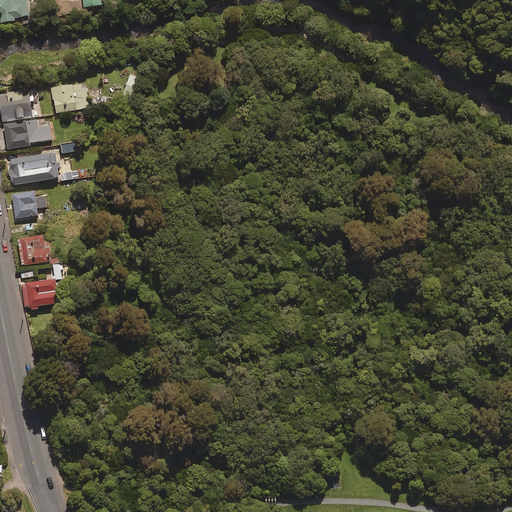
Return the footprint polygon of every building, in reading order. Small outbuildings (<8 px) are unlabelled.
[(28,0),(0,0),(0,24),(30,21),(28,0)] [(96,84),(57,89),(60,113),(99,108),(96,84)] [(36,88),(0,91),(0,114),(1,121),(39,117),(36,88)] [(42,121),(5,126),(9,151),(45,146),(42,121)] [(62,151),(9,158),(13,185),(66,177),(62,151)] [(42,189),(13,193),(17,220),(46,216),(45,208),(53,206),(51,194),(43,195),(42,189)] [(50,214),(51,220),(65,217),(64,211),(50,214)] [(35,229),(33,221),(23,223),(25,231),(35,229)] [(56,232),(20,235),(23,265),(58,262),(56,232)] [(21,278),(34,276),(33,269),(20,272),(21,278)] [(61,275),(25,281),(30,313),(66,308),(61,275)]
